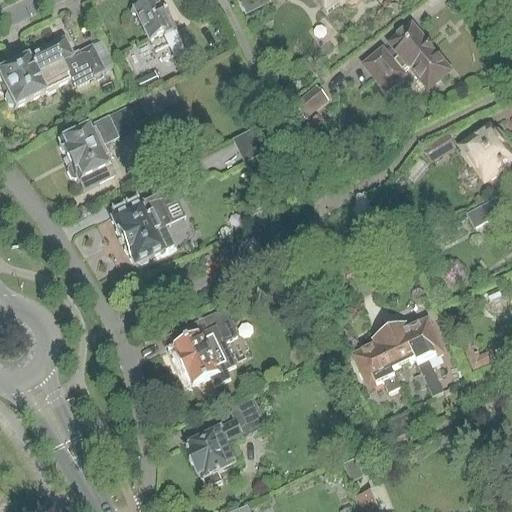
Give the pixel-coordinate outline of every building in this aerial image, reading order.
[(254,0),(242,6),(241,7),(246,18),(264,9),(259,0),(254,0)] [(324,0),(334,12),(347,0),(324,0)] [(156,7),(154,2),(133,12),(149,45),(164,37),(170,51),(177,66),(188,60),(180,46),(161,5),(156,7)] [(448,74),(412,31),(393,47),(400,55),(397,58),(400,61),(392,67),(381,54),(363,69),(384,95),(402,79),(399,76),(407,69),(411,74),(413,71),(429,90),(448,74)] [(103,73),(91,49),(73,58),(65,42),(0,73),(0,80),(7,95),(4,100),(8,109),(14,110),(15,111),(45,97),(48,98),(55,95),(55,91),(58,90),(61,97),(94,81),(93,78),(103,73)] [(115,71),(102,44),(92,49),(105,76),(115,71)] [(136,98),(141,96),(157,88),(159,87),(154,75),(130,86),(136,98)] [(315,89),(291,109),(304,124),(328,105),(315,89)] [(168,109),(160,94),(159,92),(136,104),(145,121),(168,110),(168,109)] [(109,161),(105,153),(101,153),(100,152),(118,143),(107,122),(93,129),(92,128),(57,145),(69,170),(67,172),(66,174),(70,182),(74,184),(75,183),(77,186),(95,177),(100,186),(113,180),(106,165),(109,161)] [(256,131),(232,143),(244,166),(268,154),(256,131)] [(511,156),(506,148),(508,147),(506,141),(499,135),(495,138),(491,133),(464,152),(467,156),(467,164),(475,167),(487,184),(490,181),(492,185),(502,177),(501,175),(511,167),(511,156)] [(331,137),(323,143),(330,151),(338,145),(331,137)] [(447,137),(421,153),(429,168),(455,152),(447,137)] [(135,269),(137,268),(141,270),(147,267),(147,263),(173,250),(164,231),(170,228),(162,213),(178,206),(172,192),(112,220),(135,269)] [(511,204),(506,196),(467,218),(474,232),(511,211),(511,204)] [(246,208),(252,220),(269,211),(263,200),(246,208)] [(211,333),(176,350),(195,390),(212,382),(216,390),(232,382),(228,374),(237,369),(225,344),(238,338),(231,324),(225,312),(205,321),(211,333)] [(408,328),(402,331),(417,364),(418,364),(436,401),(447,395),(431,364),(445,357),(429,324),(411,333),(408,328)] [(395,375),(417,364),(402,331),(375,345),(378,350),(381,348),(395,375)] [(474,357),(469,347),(462,350),(472,375),(495,365),(490,354),(478,359),(477,356),(474,357)] [(393,383),(397,381),(395,375),(381,348),(378,350),(357,360),(373,393),(382,388),(388,400),(399,394),(393,383)] [(420,391),(428,388),(423,377),(415,381),(420,391)] [(208,494),(226,485),(221,475),(239,466),(229,444),(263,429),(251,405),(232,414),(236,424),(186,448),(208,494)] [(407,416),(388,425),(396,442),(415,432),(407,416)] [(355,462),(344,467),(348,476),(359,471),(355,462)] [(376,511),(368,491),(353,498),(358,511),(376,511)]
